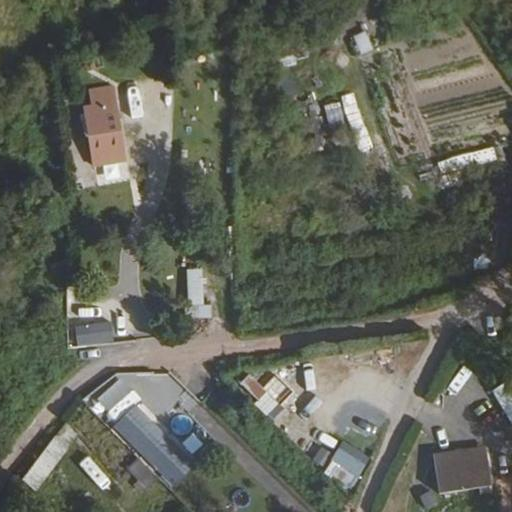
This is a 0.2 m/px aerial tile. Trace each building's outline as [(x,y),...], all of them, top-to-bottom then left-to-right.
[(359,55),(372,51),(366,32),(353,36),(359,55)] [(97,161),(126,157),(123,134),(94,138),(97,161)] [(126,157),(97,161),(98,167),(127,163),(126,157)] [(189,306),(204,305),(200,268),(186,269),(189,306)] [(110,344),(110,328),(75,329),(76,345),(110,344)] [(249,375),(238,387),(269,417),(280,405),(249,375)] [(164,479),(191,454),(141,401),(135,406),(109,378),(88,398),(164,479)] [(35,491),(68,450),(53,439),(21,480),(35,491)] [(323,473),(351,489),(370,458),(342,441),(323,473)] [(486,451),(434,458),(436,468),(487,461),(486,451)] [(144,489),(156,478),(138,458),(126,470),(144,489)] [(487,461),(436,468),(439,490),(475,486),(476,490),(491,488),(487,461)]
